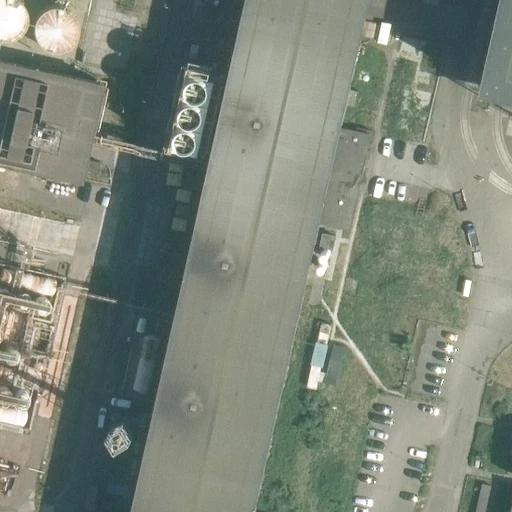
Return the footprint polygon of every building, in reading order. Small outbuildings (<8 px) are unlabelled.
[(25,17),(25,16),(25,11),(24,7),(22,3),(19,0),(0,0),(0,38),(2,39),(10,38),(15,35),(19,32),(23,26),(25,22),(25,17)] [(253,511),(296,322),(298,315),(306,278),(313,246),(318,225),(318,223),(349,229),(349,226),(351,220),(356,195),(370,135),(339,128),(343,113),(345,105),(353,107),(357,91),(348,89),(358,44),(360,38),(364,19),(368,0),(248,0),(245,14),(244,19),(184,290),(156,413),(138,496),(133,511),(253,511)] [(511,0),(501,0),(482,87),(496,90),(505,92),(511,93),(511,0)] [(76,27),(76,26),(74,18),(73,15),(69,11),(63,6),(58,4),(54,3),(49,4),(44,5),(37,10),(32,17),(30,21),(30,25),(30,30),(31,34),(35,41),(39,45),(43,47),(47,49),(51,49),(56,49),(61,48),(68,44),(71,40),(74,36),(75,31),(76,27)] [(390,25),(381,23),(377,42),(385,44),(390,25)] [(88,131),(98,87),(99,83),(0,60),(0,163),(77,181),(80,169),(95,173),(98,162),(82,159),(86,143),(101,146),(104,134),(88,131)] [(333,240),(334,237),(323,234),(320,246),(331,249),(332,246),(333,240)] [(336,383),(346,347),(334,343),(324,379),(336,383)]
